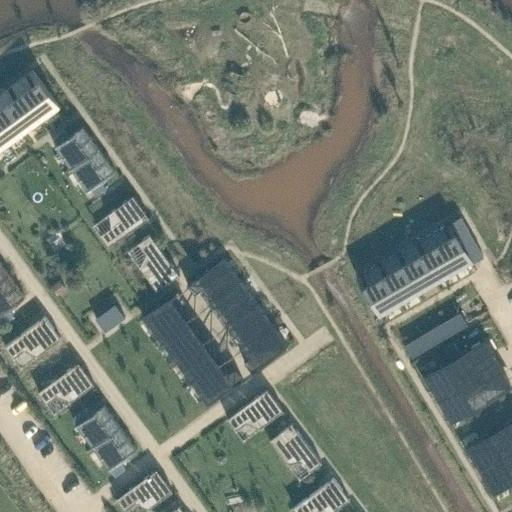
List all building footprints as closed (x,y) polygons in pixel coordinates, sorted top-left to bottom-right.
[(33,68),(15,81),(43,119),(60,106),(33,68)] [(0,97),(25,132),(43,119),(15,81),(0,92),(0,97)] [(25,132),(0,97),(0,133),(8,144),(25,132)] [(59,143),(55,145),(71,168),(100,147),(83,125),(69,135),(59,143)] [(64,128),(53,136),(59,143),(69,135),(64,128)] [(100,147),(71,168),(88,190),(91,188),(102,180),(116,170),(100,147)] [(102,180),(91,188),(96,195),(107,187),(102,180)] [(112,225),(101,233),(109,245),(149,216),(133,194),(110,211),(112,225)] [(451,221),(456,229),(466,223),(461,215),(451,221)] [(451,221),(432,232),(455,272),(474,261),(470,253),(465,245),(460,237),(456,229),(451,221)] [(470,231),(466,223),(456,229),(460,237),(470,231)] [(465,245),(475,239),(470,231),(460,237),(465,245)] [(413,242),(437,283),(455,272),(432,232),(413,242)] [(151,233),(139,242),(147,253),(140,265),(157,289),(180,273),(151,233)] [(479,247),(475,239),(465,245),(470,253),(479,247)] [(437,283),(413,242),(395,253),(418,293),(437,283)] [(479,247),(470,253),(474,261),(484,255),(479,247)] [(395,253),(376,264),(399,304),(418,293),(395,253)] [(222,257),(194,278),(203,289),(211,300),(238,279),(222,257)] [(0,280),(9,273),(0,260),(0,280)] [(380,315),(399,304),(376,264),(357,275),(380,315)] [(9,273),(0,280),(0,314),(9,308),(26,296),(9,273)] [(194,278),(188,283),(196,294),(203,289),(194,278)] [(238,279),(211,300),(227,322),(255,302),(238,279)] [(60,280),(53,285),(58,292),(66,287),(60,280)] [(178,289),(171,294),(179,305),(186,300),(178,289)] [(171,294),(143,315),(159,337),(187,317),(179,305),(171,294)] [(255,302),(227,322),(243,344),(271,324),(255,302)] [(116,303),(106,310),(111,317),(121,310),(116,303)] [(9,308),(0,314),(0,318),(3,322),(14,315),(9,308)] [(106,310),(96,317),(101,324),(111,317),(106,310)] [(121,310),(111,317),(116,324),(126,316),(121,310)] [(461,311),(454,315),(461,326),(467,322),(461,311)] [(45,315),(5,345),(14,356),(25,348),(37,355),(61,337),(45,315)] [(454,315),(447,319),(454,330),(461,326),(454,315)] [(111,317),(101,324),(106,331),(116,324),(111,317)] [(187,317),(159,337),(176,359),(204,339),(187,317)] [(447,319),(440,323),(447,334),(454,330),(447,319)] [(440,323),(433,327),(440,339),(447,334),(440,323)] [(271,324),(243,344),(252,356),(259,366),(287,346),(271,324)] [(433,327),(426,331),(433,343),(440,339),(433,327)] [(426,331),(419,336),(426,347),(433,343),(426,331)] [(419,336),(412,340),(419,351),(426,347),(419,336)] [(204,339),(176,359),(192,382),(220,361),(204,339)] [(453,357),(468,381),(497,363),(483,339),(453,357)] [(412,340),(405,344),(412,355),(419,351),(412,340)] [(252,356),(244,361),(252,372),(259,366),(252,356)] [(438,398),(468,381),(453,357),(424,374),(438,398)] [(79,361),(39,390),(47,402),(58,394),(71,400),(95,383),(79,361)] [(220,361),(192,382),(208,404),(236,383),(229,373),(220,361)] [(511,387),(497,363),(468,381),(482,404),(511,387)] [(235,368),(229,373),(236,383),(243,378),(235,368)] [(482,404),(468,381),(438,398),(452,422),(482,404)] [(267,387),(227,417),(236,429),(247,421),(260,427),(284,409),(267,387)] [(77,423),(77,424),(93,446),(121,426),(105,403),(88,415),(77,423)] [(83,409),(72,416),(77,423),(88,415),(83,409)] [(511,418),(496,428),(510,452),(511,450),(511,418)] [(292,422),(270,438),(288,462),(302,460),(310,470),(322,462),(292,422)] [(121,426),(93,446),(109,469),(110,468),(121,460),(137,448),(121,426)] [(466,446),(480,470),(510,452),(496,428),(466,446)] [(511,482),(511,455),(510,452),(480,470),(494,493),(511,482)] [(121,460),(110,468),(115,475),(126,467),(121,460)] [(157,468),(117,497),(125,509),(136,501),(149,507),(173,490),(157,468)] [(334,476),(294,506),(298,511),(310,511),(313,510),(317,511),(331,511),(350,498),(334,476)]
